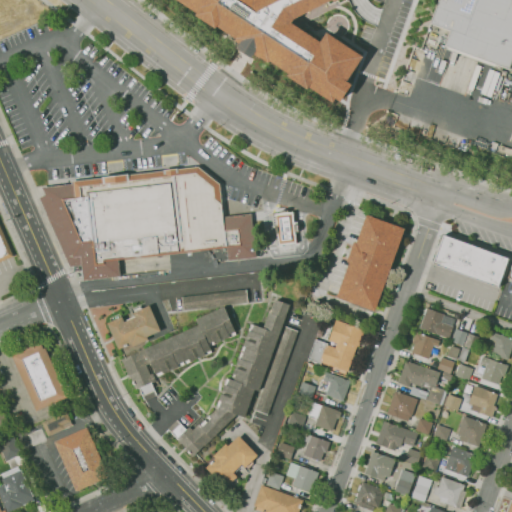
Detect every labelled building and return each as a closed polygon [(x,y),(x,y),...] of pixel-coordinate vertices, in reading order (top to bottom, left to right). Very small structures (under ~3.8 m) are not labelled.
[(187,0),(344,0),(343,1),(342,0),(339,0),(309,16),(296,16),(296,20),(324,38),(331,28),(367,52),(349,79),(354,82),(344,97),(339,94),(334,102),(291,72),(291,69),(258,47),(255,52),(242,43),(245,40),(187,0)] [(511,0),(439,0),(431,25),(450,30),(443,48),(507,70),(511,57),(511,4),(511,0)] [(119,276),(82,280),(81,266),(95,265),(88,192),(102,191),(102,177),(198,167),(219,184),(223,216),(226,247),(118,259),(119,276)] [(44,195),(41,187),(71,183),(71,181),(102,177),(102,191),(88,192),(95,265),(81,266),(78,266),(78,270),(73,271),(72,266),(68,266),(38,197),(44,195)] [(273,213),(278,213),(278,210),(286,210),(287,211),(293,211),(297,244),(276,246),(273,213)] [(226,247),(228,260),(256,257),(250,213),(223,216),(226,247)] [(337,299),(350,262),(347,261),(354,241),(356,242),(366,215),(403,228),(375,311),(337,299)] [(0,226),(13,255),(0,261),(0,226)] [(432,262),(442,234),(509,259),(499,287),(432,262)] [(181,297),(246,289),(247,302),(182,310),(181,297)] [(275,299),(289,305),(279,333),(262,327),(268,312),(270,312),(275,299)] [(149,305),(160,330),(148,336),(149,338),(131,346),(130,344),(118,349),(107,323),(121,317),(123,322),(135,317),(133,312),(149,305)] [(195,319),(223,306),(236,334),(209,346),(199,324),(198,324),(195,319)] [(426,308),(444,314),(443,315),(455,319),(448,338),(419,328),(426,308)] [(335,319),(364,330),(358,346),(356,346),(345,376),(319,366),(320,364),(307,359),(315,338),(327,343),(327,345),(334,347),(336,343),(328,340),(335,319)] [(279,333),(262,327),(251,323),(242,346),(270,356),(279,333)] [(209,346),(199,324),(198,324),(172,336),(185,364),(212,352),(209,346)] [(255,410),(285,326),(297,331),(267,414),(255,410)] [(455,328),(467,332),(463,346),(451,342),(455,328)] [(416,332),(439,340),(437,346),(433,345),(431,352),(430,352),(428,358),(411,353),(414,344),(412,343),(416,332)] [(492,332),(511,338),(511,346),(507,360),(490,354),(494,341),(490,339),(492,332)] [(469,333),(476,336),(471,349),(463,346),(469,333)] [(172,336),(185,364),(157,377),(144,349),(172,336)] [(11,354),(37,343),(38,345),(41,344),(43,348),(45,348),(67,397),(36,411),(11,354)] [(450,345),(459,348),(455,359),(446,356),(450,345)] [(242,346),(270,356),(258,392),(254,390),(244,387),(245,384),(230,379),(242,346)] [(461,347),(468,349),(464,362),(457,360),(461,347)] [(157,377),(144,349),(138,351),(138,352),(120,360),(127,375),(128,374),(135,389),(138,388),(143,400),(156,394),(151,383),(157,380),(156,377),(157,377)] [(482,356),(507,365),(503,376),(501,375),(498,384),(480,378),(485,366),(479,364),(482,356)] [(441,370),(442,367),(438,365),(441,357),(454,362),(450,374),(441,370)] [(408,393),(411,386),(427,392),(428,389),(410,383),(408,387),(397,383),(405,360),(438,372),(439,370),(452,375),(450,382),(438,378),(435,387),(446,391),(441,405),(408,393)] [(459,364),(472,368),(468,380),(454,376),(459,364)] [(350,381),(343,400),(325,394),(329,383),(322,380),(325,372),(350,381)] [(244,387),(245,384),(230,379),(227,377),(218,400),(220,401),(218,408),(198,425),(212,438),(235,416),(243,419),(254,390),(244,387)] [(453,377),(458,379),(455,386),(450,385),(453,377)] [(314,385),(300,381),(297,393),(310,398),(314,385)] [(474,386),(497,394),(493,405),(495,406),(491,417),(469,409),(471,404),(469,404),(470,399),(469,399),(474,386)] [(394,390),(417,399),(410,417),(409,417),(407,421),(386,413),(394,390)] [(448,394),(461,399),(456,410),(443,406),(448,394)] [(338,411),(331,431),(314,425),(317,418),(308,414),(313,402),(321,405),(321,404),(338,411)] [(47,436),(41,422),(58,415),(56,412),(65,408),(72,425),(47,436)] [(286,424),(300,429),(305,416),(290,410),(286,424)] [(463,416),(486,424),(478,447),(458,440),(460,435),(456,434),(463,416)] [(419,417),(432,422),(428,435),(414,430),(419,417)] [(198,425),(212,438),(192,456),(184,449),(185,447),(166,429),(176,419),(176,420),(178,419),(182,423),(181,424),(186,429),(188,426),(192,430),(198,425)] [(384,421),(417,433),(412,446),(401,442),(398,452),(376,444),(384,421)] [(437,424),(450,429),(446,441),(433,437),(437,424)] [(54,442),(87,427),(108,476),(76,491),(54,442)] [(328,441),(325,453),(323,452),(320,460),(303,454),(307,443),(302,441),(305,433),(328,441)] [(6,460),(0,446),(0,441),(13,435),(21,454),(6,460)] [(238,436),(258,455),(251,462),(253,463),(247,469),(245,467),(244,469),(240,465),(233,472),(236,476),(224,488),(210,474),(209,474),(204,469),(215,458),(213,455),(225,443),(227,446),(238,436)] [(282,442),(294,447),(290,459),(278,455),(282,442)] [(452,446),(475,454),(467,477),(462,475),(460,480),(446,475),(448,470),(444,469),(452,446)] [(408,448),(423,453),(418,465),(404,460),(408,448)] [(395,459),(389,477),(385,476),(383,480),(382,480),(380,485),(371,482),(372,476),(367,475),(374,452),(395,459)] [(426,453),(440,458),(435,471),(422,467),(426,453)] [(290,463),(299,466),(299,465),(318,472),(311,490),(305,490),(292,486),(295,478),(286,475),(290,463)] [(6,511),(0,497),(0,485),(3,484),(0,478),(2,477),(1,473),(17,466),(19,470),(20,469),(34,500),(9,511),(6,511)] [(401,469),(414,473),(407,495),(394,491),(401,469)] [(265,485),(270,471),(283,476),(278,489),(265,485)] [(418,475),(431,480),(423,502),(411,498),(418,475)] [(441,476),(465,485),(462,490),(466,491),(460,509),(439,501),(441,497),(432,494),(435,485),(438,486),(441,476)] [(361,482),(384,490),(377,509),(373,507),(372,511),(353,504),(361,482)] [(255,506),(253,505),(260,485),(302,500),(297,511),(264,511),(265,510),(263,509),(262,511),(254,509),(255,506)] [(384,491),(394,495),(392,501),(382,498),(384,491)] [(384,511),(388,503),(400,507),(398,511),(384,511)]
